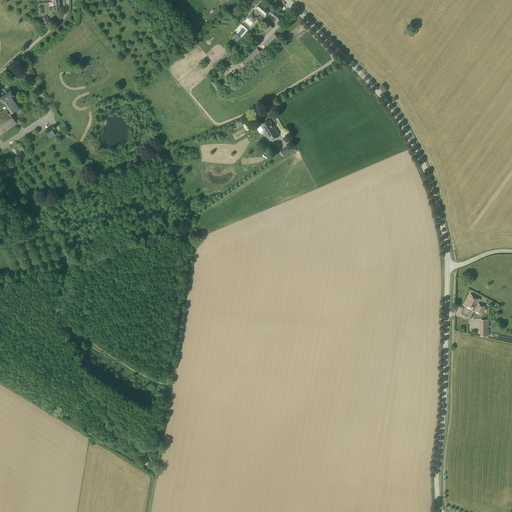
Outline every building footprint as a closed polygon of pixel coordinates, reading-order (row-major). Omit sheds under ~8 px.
[(59,1),(52,2),(53,7),(48,8),(49,12),(53,11),(53,10),(59,10),(59,1)] [(281,18),(262,1),(254,10),(255,11),(253,13),(252,12),(247,17),(253,23),(258,17),(257,16),(259,14),(264,18),(268,12),(278,21),(281,18)] [(46,16),(41,19),(45,25),(49,21),(46,16)] [(264,36),(273,29),(268,24),(260,31),(260,32),(258,33),(260,36),(262,34),(264,36)] [(243,26),(236,32),(241,38),(248,32),(243,26)] [(248,70),(263,56),(256,48),(241,62),(248,70)] [(20,107),(13,97),(14,96),(10,91),(0,97),(0,100),(2,104),(3,103),(11,113),(20,107)] [(9,114),(6,111),(0,115),(0,127),(3,132),(16,123),(9,114)] [(274,129),(269,120),(260,125),(261,126),(256,128),(259,132),(263,130),(264,132),(269,142),(280,136),(275,128),(274,129)] [(474,311),(479,303),(480,300),(470,295),(464,306),(474,311)] [(479,303),(474,311),(475,311),(475,312),(480,314),(481,315),(485,307),(479,303)] [(489,327),(489,320),(480,320),(480,336),(489,336),(489,330),(487,330),(487,327),(489,327)]
